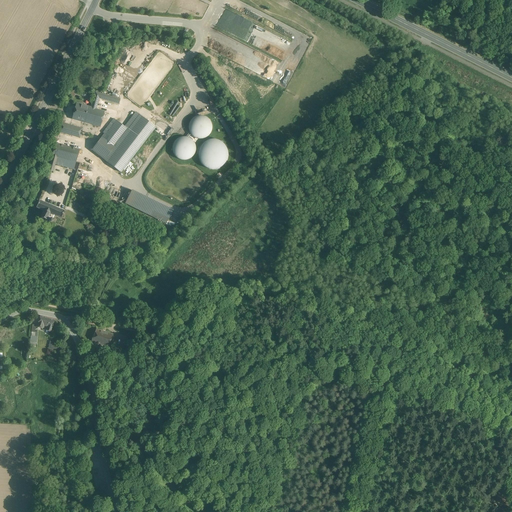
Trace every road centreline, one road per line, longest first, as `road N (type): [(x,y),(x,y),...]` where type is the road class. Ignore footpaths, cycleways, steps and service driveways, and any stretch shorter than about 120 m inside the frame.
road 1 (track): [(84,321),(388,380),(511,428)]
road 2 (unclassified): [(116,511),(87,366),(67,322),(29,309),(0,320)]
road 3 (tertiary): [(0,193),(94,4)]
road 4 (primary): [(358,0),(511,78)]
road 5 (track): [(90,384),(200,511)]
road 6 (unknown): [(185,64),(151,54),(122,86),(128,107),(172,135)]
road 7 (unknown): [(94,4),(124,21),(195,27),(199,42),(185,64)]
road 8 (track): [(364,511),(392,401),(388,380)]
